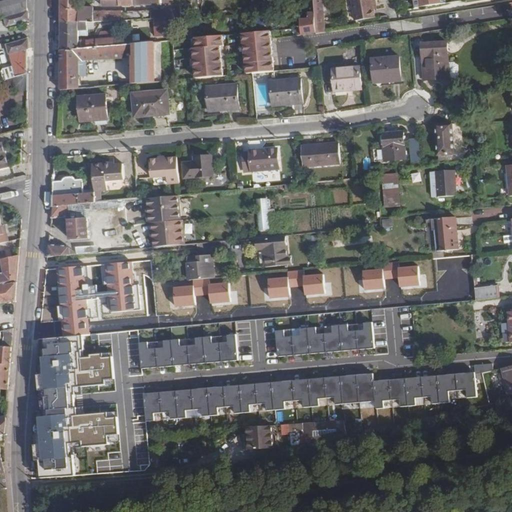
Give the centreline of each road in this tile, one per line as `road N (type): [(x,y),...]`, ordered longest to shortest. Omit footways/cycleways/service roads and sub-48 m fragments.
road 1 (residential): [(39,149),(326,125),(417,108)]
road 2 (secondary): [(39,181),(19,404),(21,511)]
road 3 (secondary): [(42,0),(39,149)]
